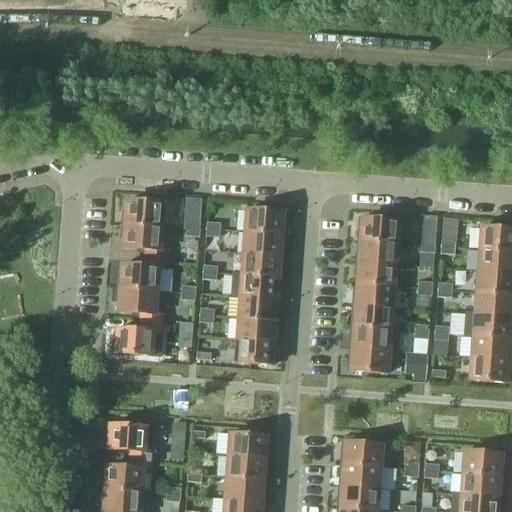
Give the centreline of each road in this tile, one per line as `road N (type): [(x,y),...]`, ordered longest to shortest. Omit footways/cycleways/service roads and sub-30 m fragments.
road 1 (residential): [(44,511),(61,172)]
road 2 (residential): [(286,511),(313,184)]
road 3 (residential): [(61,172),(313,184)]
road 4 (residential): [(313,184),(511,202)]
